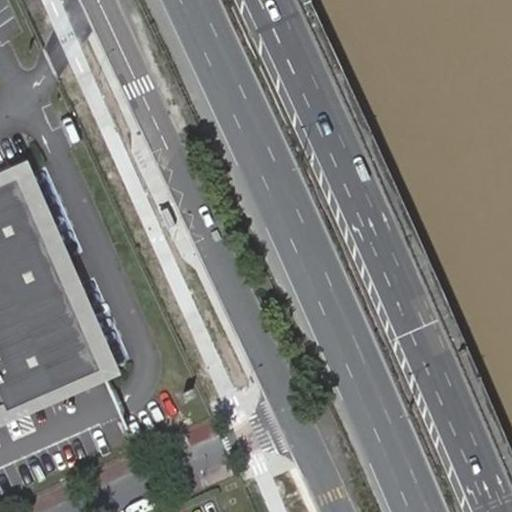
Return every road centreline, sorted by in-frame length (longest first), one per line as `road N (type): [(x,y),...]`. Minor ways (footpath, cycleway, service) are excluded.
road 1 (primary): [(188,0),(419,511)]
road 2 (primary): [(498,511),(272,0)]
road 3 (tertiary): [(294,416),(96,0)]
road 4 (unclassified): [(74,511),(294,416)]
